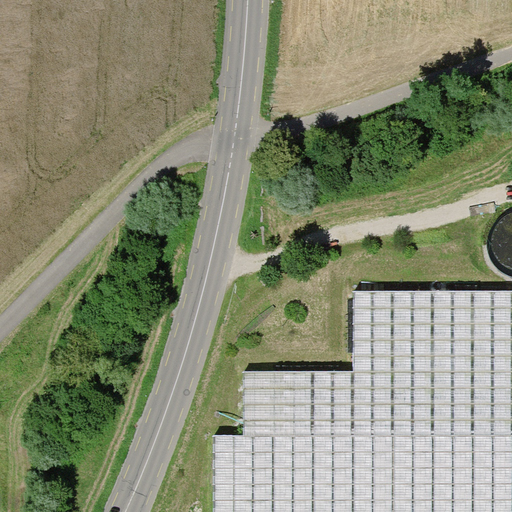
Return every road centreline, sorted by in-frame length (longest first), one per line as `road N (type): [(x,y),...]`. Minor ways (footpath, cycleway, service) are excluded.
road 1 (secondary): [(125,511),(184,367),(232,142),(248,0)]
road 2 (track): [(0,332),(149,180),(176,160),(232,142)]
road 3 (track): [(511,53),(350,113),(232,142)]
